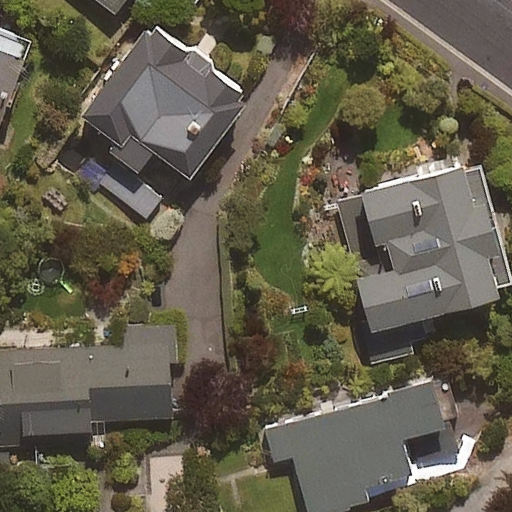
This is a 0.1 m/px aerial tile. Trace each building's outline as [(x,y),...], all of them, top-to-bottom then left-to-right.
[(107,136),(145,166),(162,144),(186,161),(253,73),(156,0),(153,0),(78,99),(114,126),(107,136)] [(0,114),(25,46),(0,36),(0,114)] [(338,197),(368,305),(353,309),(367,362),(420,348),(416,334),(434,329),(427,302),(492,283),(490,276),(511,269),(511,258),(479,139),(357,173),(362,191),(338,197)] [(94,191),(125,209),(129,201),(147,212),(160,190),(111,162),(94,191)] [(31,419),(85,415),(87,444),(110,443),(108,414),(172,409),(166,318),(121,321),(122,337),(0,345),(0,441),(32,440),(31,419)] [(452,380),(435,386),(428,366),(265,424),(276,455),(292,450),(312,507),(369,487),(364,473),(411,457),(416,470),(459,455),(450,428),(467,422),(452,380)]
